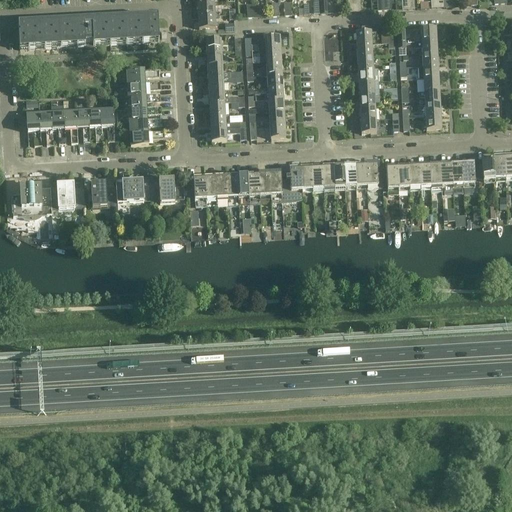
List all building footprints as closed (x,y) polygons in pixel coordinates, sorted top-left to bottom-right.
[(382,0),(383,13),(390,12),(389,12),(393,12),(393,6),(389,7),(388,0),(382,0)] [(197,6),(198,19),(214,18),(214,5),(197,6)] [(215,31),(214,18),(198,19),(199,32),(215,31)] [(159,45),(157,19),(151,19),(151,22),(92,25),(92,27),(84,27),(84,26),(24,29),(24,26),(18,26),(20,52),(85,49),(85,52),(93,51),(93,48),(159,45)] [(355,35),(356,48),(371,47),(370,36),(376,36),(376,29),(361,30),(361,34),(355,35)] [(421,38),(416,38),(416,44),(416,45),(436,43),(435,30),(420,31),(421,38)] [(262,53),(265,53),(280,52),(279,39),(264,40),(265,48),(262,48),(262,53)] [(205,43),(206,56),(221,55),(221,42),(205,43)] [(436,43),(416,45),(417,50),(421,50),(422,57),(437,56),(436,43)] [(372,60),(371,47),(356,48),(357,60),(372,60)] [(281,64),(280,52),(265,53),(266,65),(281,64)] [(207,69),(222,68),(221,55),(206,56),(207,69)] [(422,57),(422,70),(437,69),(437,56),(422,57)] [(372,73),(372,60),(357,60),(357,73),(372,73)] [(266,65),(267,78),(281,77),(281,64),(266,65)] [(222,68),(207,69),(208,82),(228,80),(236,80),(243,79),(242,74),(222,75),(222,68)] [(422,70),(423,82),(438,81),(437,69),(422,70)] [(126,75),(127,87),(144,86),(144,81),(159,80),(158,73),(126,75)] [(373,85),(372,73),(357,73),(358,85),(373,85)] [(267,91),(282,90),(281,77),(267,78),(267,91)] [(208,82),(208,94),(223,93),(223,86),(229,85),(228,80),(208,82)] [(438,81),(423,82),(424,95),(439,94),(438,81)] [(159,85),(144,86),(127,87),(128,100),(145,99),(145,98),(145,93),(160,92),(159,85)] [(373,85),(358,86),(359,99),(374,98),(373,85)] [(267,91),(268,103),(283,102),(282,90),(267,91)] [(223,93),(208,94),(209,107),(224,106),(238,105),(244,105),(244,99),(224,100),(223,93)] [(440,106),(439,94),(419,95),(419,100),(424,99),(424,107),(440,106)] [(160,97),(145,98),(145,99),(128,100),(128,112),(146,111),(146,105),(160,104),(160,97)] [(359,99),(359,111),(374,110),(374,98),(359,99)] [(269,116),(284,115),(283,102),(268,103),(269,116)] [(209,107),(210,119),(225,118),(224,106),(209,107)] [(424,107),(425,120),(440,119),(440,106),(424,107)] [(128,112),(129,124),(147,123),(146,118),(161,117),(161,110),(146,111),(128,112)] [(359,111),(360,124),(375,123),(374,110),(359,111)] [(102,145),(101,130),(100,112),(88,113),(89,131),(94,131),(95,146),(102,145)] [(113,112),(100,112),(101,130),(107,130),(108,145),(115,144),(113,112)] [(88,113),(76,114),(77,132),(82,131),(83,146),(90,146),(89,131),(88,113)] [(76,114),(63,115),(64,132),(65,132),(70,132),(71,147),(78,147),(77,132),(76,114)] [(53,148),(52,133),(51,115),(39,116),(40,134),(46,133),(46,148),(53,148)] [(64,132),(63,115),(51,115),(52,133),(58,133),(59,148),(65,147),(65,132),(64,132)] [(269,116),(269,128),(284,127),(284,115),(269,116)] [(40,134),(39,116),(26,117),(27,135),(33,134),(34,149),(41,149),(40,134)] [(225,118),(210,119),(210,132),(233,130),(232,125),(225,126),(225,118)] [(441,132),(440,119),(425,120),(426,133),(441,132)] [(129,124),(130,137),(147,136),(147,135),(147,130),(162,129),(161,122),(147,123),(129,124)] [(376,135),(375,123),(360,124),(361,136),(376,135)] [(285,140),(284,127),(269,128),(270,141),(285,140)] [(246,143),(246,130),(239,130),(233,130),(210,132),(211,145),(226,144),(226,136),(239,136),(240,143),(246,143)] [(162,134),(147,135),(147,136),(130,137),(130,149),(148,148),(148,142),(162,141),(162,134)] [(504,158),(493,159),(493,161),(494,182),(505,181),(504,161),(504,158)] [(482,174),(478,175),(479,185),(483,184),(483,182),(494,182),(493,161),(493,159),(482,159),(482,162),(482,166),(482,174)] [(473,164),(462,165),(462,167),(463,188),(479,187),(479,185),(478,175),(474,175),(473,167),(473,164)] [(376,165),(365,166),(365,169),(366,189),(377,189),(377,192),(382,191),(382,176),(377,176),(376,168),(376,165)] [(451,165),(440,166),(440,169),(441,189),(442,192),(444,192),(444,197),(452,197),(452,188),(451,168),(451,165)] [(462,165),(451,165),(451,168),(452,188),(463,188),(462,167),(462,165)] [(365,166),(354,167),(354,169),(355,190),(355,193),(367,192),(366,189),(365,169),(365,166)] [(429,166),(419,167),(419,170),(420,190),(431,189),(429,169),(429,166)] [(440,166),(429,166),(429,169),(431,189),(441,189),(440,169),(440,166)] [(343,167),(332,168),(333,170),(334,191),(334,194),(345,193),(345,190),(343,170),(343,167)] [(354,167),(343,167),(343,170),(345,190),(355,190),(354,169),(354,167)] [(419,167),(408,168),(408,170),(409,191),(420,190),(419,170),(419,167)] [(332,168),(322,169),(322,171),(323,192),(334,191),(333,170),(332,168)] [(386,176),(382,176),(382,191),(383,194),(387,194),(387,198),(398,197),(398,191),(397,171),(397,168),(386,169),(386,172),(386,176)] [(408,168),(397,168),(397,171),(398,191),(409,191),(408,170),(408,168)] [(311,169),(300,170),(301,172),(302,193),(313,192),(311,172),(311,169)] [(322,169),(311,169),(311,172),(313,192),(313,195),(323,194),(323,192),(322,171),(322,169)] [(290,182),(280,183),(281,205),(283,205),(286,205),(289,205),(293,204),(302,203),(302,196),(302,193),(301,172),(300,170),(289,170),(289,173),(290,182)] [(269,175),(258,176),(258,179),(259,199),(270,198),(269,178),(269,175)] [(280,175),(269,175),(269,178),(270,198),(271,204),(278,205),(281,205),(280,183),(280,177),(280,175)] [(258,176),(247,177),(247,179),(248,200),(259,199),(258,179),(258,176)] [(237,177),(226,178),(226,180),(227,201),(228,208),(239,208),(238,200),(237,180),(237,177)] [(247,177),(237,177),(237,180),(238,200),(248,200),(247,179),(247,177)] [(226,178),(215,178),(215,181),(216,201),(227,201),(226,180),(226,178)] [(204,179),(193,180),(193,182),(194,203),(206,202),(205,182),(204,179)] [(161,180),(148,181),(149,188),(149,200),(159,199),(159,203),(159,206),(174,206),(174,203),(184,202),(184,199),(187,199),(186,190),(183,191),(183,188),(180,188),(180,184),(173,184),(173,182),(161,182),(161,180)] [(215,181),(205,182),(206,202),(216,201),(215,181)] [(115,185),(116,190),(116,206),(117,214),(127,213),(127,211),(134,210),(133,205),(143,204),(142,183),(115,185)] [(106,207),(116,206),(116,190),(106,190),(106,185),(90,186),(92,210),(107,209),(106,207)] [(20,198),(12,198),(13,220),(21,220),(23,221),(24,222),(25,222),(27,223),(28,223),(30,223),(31,223),(33,223),(34,223),(35,223),(37,222),(38,221),(39,221),(41,220),(42,219),(52,218),(51,212),(51,205),(50,193),(40,194),(40,189),(34,189),(33,189),(33,187),(27,188),(27,190),(26,190),(20,190),(20,198)] [(57,193),(50,193),(51,205),(51,212),(58,212),(64,212),(74,211),(84,211),(83,203),(83,192),(73,192),(73,187),(64,188),(57,188),(57,193)]
